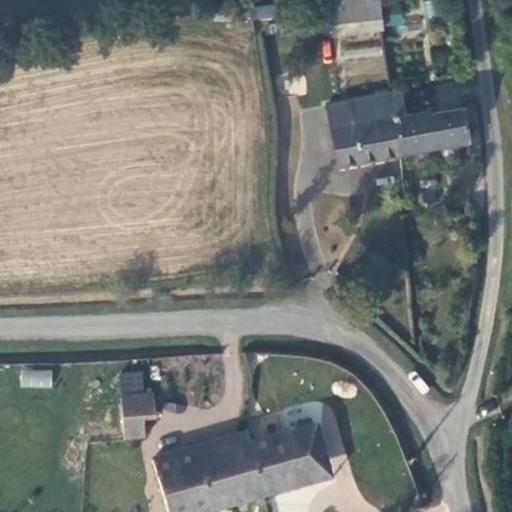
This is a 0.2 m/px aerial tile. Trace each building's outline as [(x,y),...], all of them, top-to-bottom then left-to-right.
[(372,0),(324,0),(326,23),(373,22),(372,0)] [(399,92),(392,94),(328,104),(337,162),(398,152),(394,114),(402,113),(399,92)] [(480,138),(474,105),(429,112),(428,108),(402,113),(394,114),(398,152),(480,138)] [(20,368),(19,387),(51,388),(52,369),(20,368)] [(150,392),(119,395),(124,435),(141,435),(140,417),(153,416),(150,392)] [(262,438),(273,435),(268,418),(256,421),(262,438)] [(316,426),(273,435),(262,438),(256,421),(244,424),(246,434),(153,459),(168,511),(210,511),(329,479),(316,426)]
